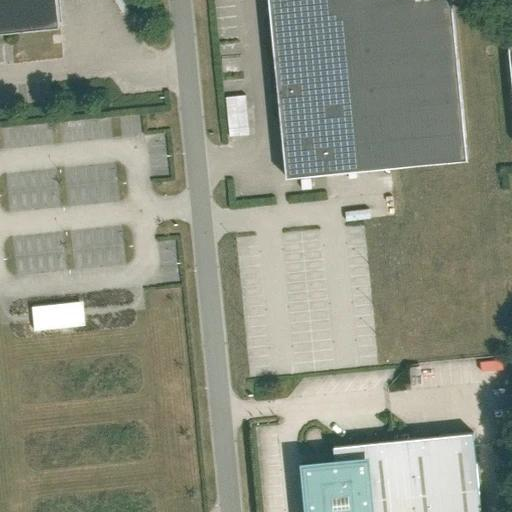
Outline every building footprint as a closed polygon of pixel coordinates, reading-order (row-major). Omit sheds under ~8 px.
[(0,0),(0,32),(60,27),(57,0),(0,0)] [(269,0),(287,177),(468,160),(452,0),(269,0)] [(227,98),(231,136),(251,134),(247,96),(227,98)] [(302,189),(312,189),(311,178),(301,179),(302,189)] [(235,183),(235,191),(256,191),(256,183),(235,183)] [(77,301),(32,306),(33,322),(34,330),(79,326),(78,318),(77,301)] [(336,464),(307,467),(311,511),(481,511),(473,432),(334,446),(336,464)]
